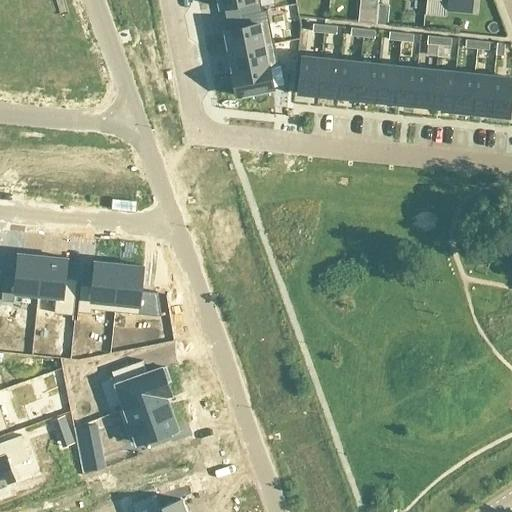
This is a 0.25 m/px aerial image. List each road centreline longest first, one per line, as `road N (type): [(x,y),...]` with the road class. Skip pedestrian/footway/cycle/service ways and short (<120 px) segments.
road 1 (residential): [(167,0),(193,138),(511,168)]
road 2 (residential): [(168,217),(273,511)]
road 3 (residential): [(168,217),(144,228),(0,214)]
road 4 (residential): [(135,124),(0,115)]
road 5 (residential): [(91,0),(135,124)]
